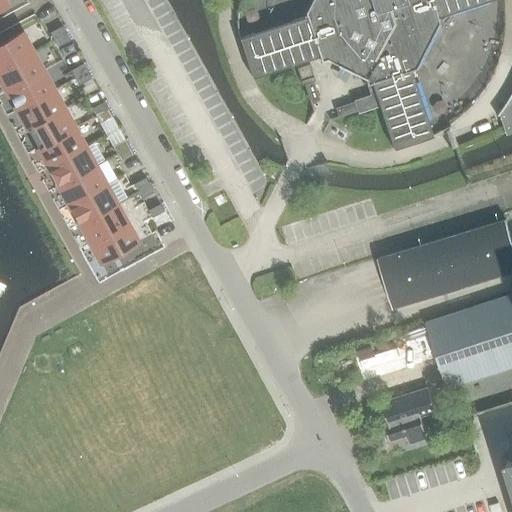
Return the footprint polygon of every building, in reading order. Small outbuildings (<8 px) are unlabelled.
[(309,0),(303,12),(305,16),(238,38),(251,78),(318,56),(319,60),(325,59),(363,78),(365,84),(370,82),(392,149),(431,136),(409,69),(414,68),(437,22),(436,17),(487,0),(309,0)] [(65,33),(61,26),(49,33),(53,40),(65,33)] [(0,68),(31,51),(21,32),(0,43),(0,68)] [(53,40),(57,47),(69,41),(65,33),(53,40)] [(0,82),(5,91),(42,70),(31,51),(0,68),(0,82)] [(86,71),(82,64),(70,71),(74,78),(86,71)] [(308,65),(296,68),(301,85),(304,84),(310,103),(318,100),(312,81),(313,81),(308,65)] [(15,110),(52,89),(42,70),(5,91),(15,110)] [(74,78),(78,85),(90,78),(86,71),(74,78)] [(26,129),(63,108),(52,89),(15,110),(26,129)] [(505,134),(511,131),(511,91),(510,95),(506,102),(502,108),(498,114),(505,134)] [(107,109),(103,102),(91,109),(95,116),(107,109)] [(36,148),(73,127),(63,108),(26,129),(36,148)] [(95,116),(99,123),(111,117),(107,109),(95,116)] [(47,167),(84,147),(73,127),(36,148),(47,167)] [(128,147),(124,140),(112,146),(116,154),(128,147)] [(57,186),(94,166),(84,147),(47,167),(57,186)] [(116,154),(120,161),(132,154),(128,147),(116,154)] [(68,205),(105,185),(94,166),(57,186),(68,205)] [(149,185),(145,177),(132,184),(136,192),(149,185)] [(78,224),(115,204),(105,185),(68,205),(78,224)] [(136,192),(141,199),(153,192),(149,185),(136,192)] [(89,243),(126,223),(115,204),(78,224),(89,243)] [(151,218),(163,211),(159,204),(147,210),(151,218)] [(511,242),(505,220),(377,258),(392,308),(511,271),(511,242)] [(126,223),(89,243),(99,263),(136,242),(126,223)] [(446,388),(460,383),(511,366),(511,294),(425,323),(446,388)] [(427,387),(425,388),(381,402),(387,419),(383,420),(390,440),(405,435),(409,444),(427,438),(420,417),(435,412),(427,387)]
